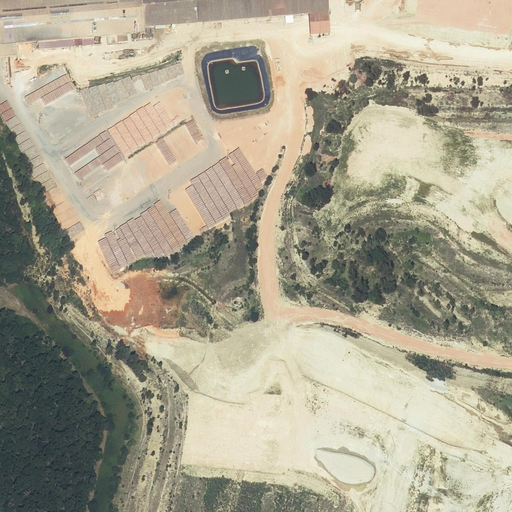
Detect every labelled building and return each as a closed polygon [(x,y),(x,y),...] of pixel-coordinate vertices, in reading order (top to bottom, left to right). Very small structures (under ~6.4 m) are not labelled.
[(174,26),(309,16),(307,0),(0,0),(0,46),(3,46),(3,53),(12,52),(12,45),(38,43),(39,50),(93,46),(93,39),(106,38),(107,45),(117,44),(127,43),(126,36),(144,35),(144,29),(166,27),(167,31),(174,31),(174,26)] [(325,0),(307,0),(309,16),(311,36),(329,35),(325,0)] [(63,66),(27,84),(32,94),(24,98),(28,107),(51,96),(52,99),(56,97),(54,92),(60,90),(63,96),(75,91),(63,66)] [(124,80),(130,93),(137,89),(131,77),(124,80)] [(81,89),(87,106),(91,105),(95,114),(123,103),(115,80),(89,90),(87,87),(81,89)] [(5,99),(0,101),(0,115),(3,122),(11,118),(14,117),(5,99)] [(110,135),(123,157),(174,127),(161,104),(153,109),(148,101),(134,110),(137,115),(129,119),(127,116),(120,120),(125,129),(117,134),(113,126),(105,130),(106,132),(102,134),(105,138),(110,135)] [(168,133),(184,160),(206,147),(190,120),(168,133)] [(130,168),(93,189),(105,210),(120,202),(119,199),(149,182),(146,175),(152,172),(140,151),(125,159),(130,168)] [(36,178),(43,175),(40,168),(33,171),(36,178)] [(162,198),(187,240),(215,223),(190,181),(162,198)] [(58,217),(72,207),(67,201),(54,211),(58,217)] [(98,241),(114,269),(123,264),(125,268),(147,255),(149,258),(156,254),(158,256),(166,252),(169,257),(183,249),(179,242),(170,247),(149,209),(118,227),(125,238),(118,242),(123,251),(115,256),(104,237),(98,241)]
